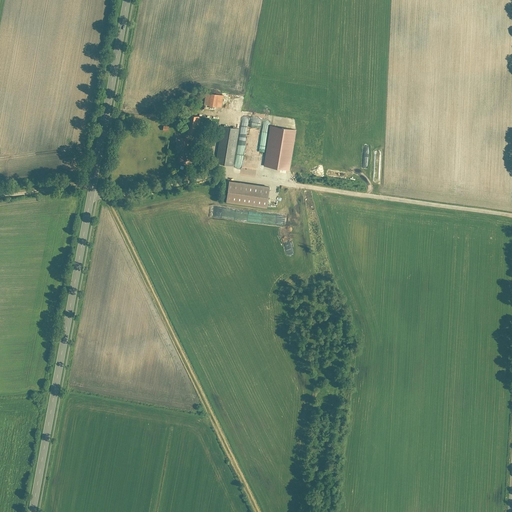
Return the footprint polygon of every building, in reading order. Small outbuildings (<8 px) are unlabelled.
[(205,93),(203,105),(220,108),(222,96),(205,93)] [(190,117),(186,135),(195,136),(198,119),(190,117)] [(214,163),(233,166),(235,155),(239,130),(220,127),(214,163)] [(177,137),(175,150),(181,151),(179,164),(191,166),(193,150),(185,149),(187,139),(177,137)] [(233,166),(244,168),(246,157),(235,155),(233,166)] [(229,182),(226,203),(267,208),(269,187),(229,182)]
